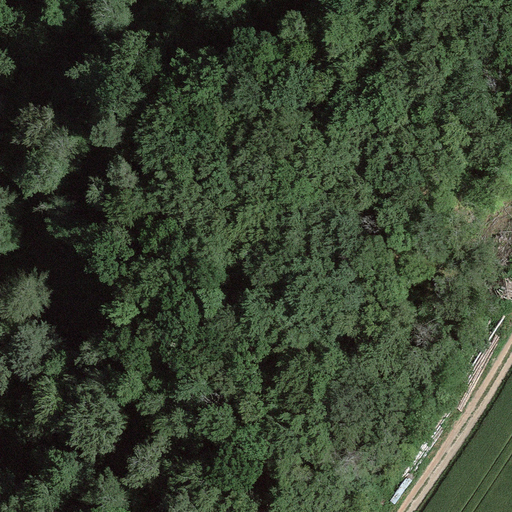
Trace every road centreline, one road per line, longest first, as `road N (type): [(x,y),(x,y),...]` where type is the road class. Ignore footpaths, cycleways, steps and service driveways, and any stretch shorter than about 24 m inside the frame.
road 1 (track): [(345,0),(269,511)]
road 2 (track): [(511,353),(408,511)]
